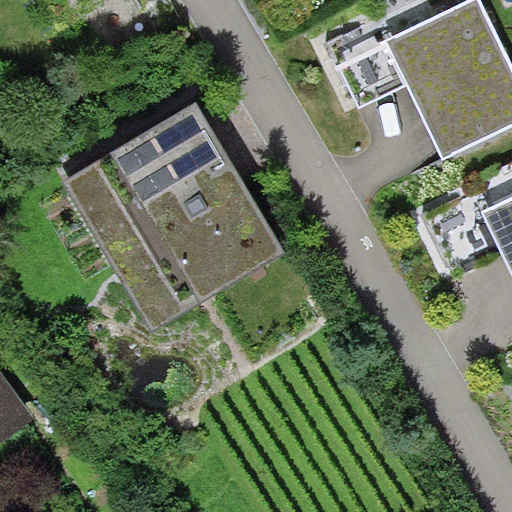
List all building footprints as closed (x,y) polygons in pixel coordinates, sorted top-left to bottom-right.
[(415,85),(447,154),(511,124),(511,82),(474,0),(469,0),(393,35),(415,85)] [(359,104),(415,85),(393,35),(366,25),(330,41),(359,104)] [(198,105),(66,184),(157,335),(289,257),(198,105)] [(449,280),(509,255),(490,208),(481,188),(421,212),(449,280)] [(509,255),(511,261),(511,198),(490,208),(509,255)] [(0,363),(0,444),(40,413),(0,363)]
